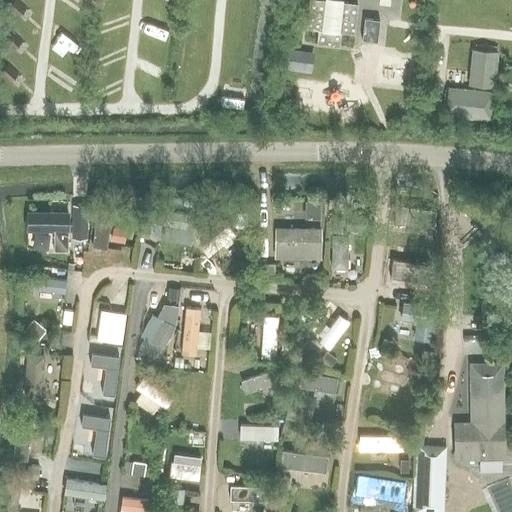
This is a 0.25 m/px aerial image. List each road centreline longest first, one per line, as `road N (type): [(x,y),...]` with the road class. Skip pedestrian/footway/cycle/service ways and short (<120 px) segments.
road 1 (unclassified): [(511,166),(301,151),(0,156)]
road 2 (unknown): [(464,159),(456,376),(440,431)]
